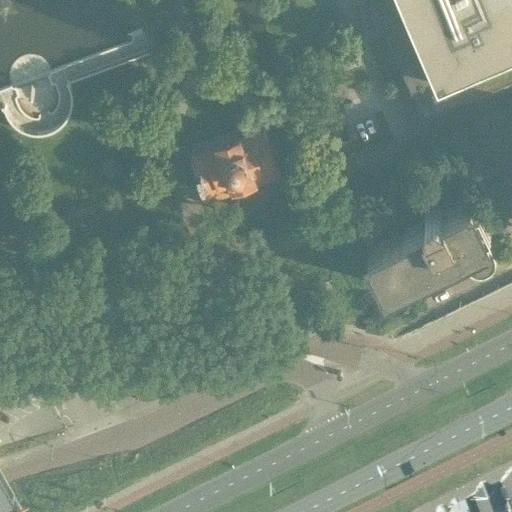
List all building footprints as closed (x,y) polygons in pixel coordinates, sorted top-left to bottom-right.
[(511,0),(373,0),(422,113),(511,74),(511,0)] [(209,194),(281,167),(275,151),(279,146),(276,138),(270,137),(265,122),(192,149),(209,194)] [(329,160),(327,154),(317,159),(320,164),(325,162),(329,160)] [(425,217),(425,218),(425,220),(368,249),(387,287),(461,250),(468,264),(470,266),(471,268),(473,269),(476,270),(478,271),(481,271),(483,271),(486,271),(488,270),(490,269),(492,267),(494,265),(495,263),(496,260),(496,258),(496,255),(496,253),(495,250),(489,237),(490,235),(471,197),(443,211),(442,210),(441,209),(440,208),(438,207),(437,206),(435,206),(433,206),(432,207),(430,207),(429,208),(427,209),(426,210),(426,212),(425,213),(425,215),(425,217)] [(0,495),(14,490),(6,474),(0,461),(0,495)] [(0,511),(25,511),(23,507),(14,490),(0,495),(0,511)] [(511,511),(511,501),(490,511),(511,511)]
